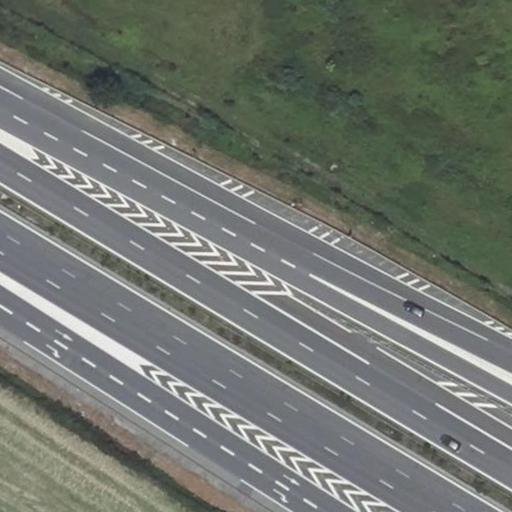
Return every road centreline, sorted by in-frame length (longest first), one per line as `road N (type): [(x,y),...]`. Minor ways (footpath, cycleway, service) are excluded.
road 1 (motorway): [(511,468),(0,162)]
road 2 (motorway): [(0,244),(451,511)]
road 3 (motorway): [(0,303),(324,511)]
road 4 (motorway): [(277,257),(0,107)]
road 5 (motorway): [(511,388),(277,257)]
road 6 (motorway): [(511,366),(277,257)]
